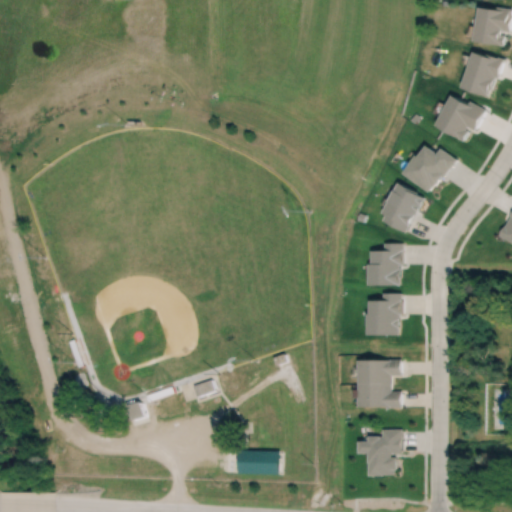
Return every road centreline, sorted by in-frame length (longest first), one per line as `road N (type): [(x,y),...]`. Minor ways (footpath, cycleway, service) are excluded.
road 1 (residential): [(437,511),(436,278),(453,222),(511,143)]
road 2 (tertiary): [(57,504),(203,511)]
